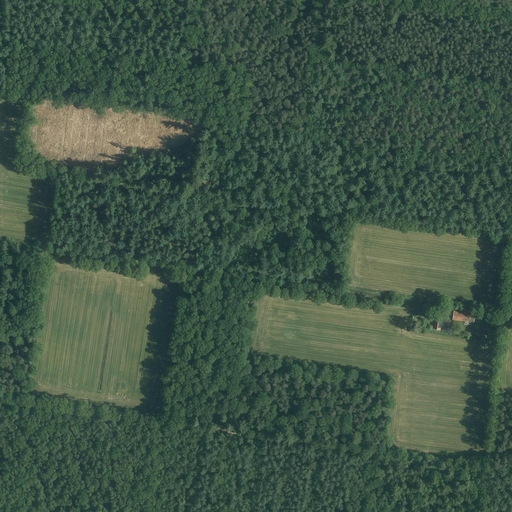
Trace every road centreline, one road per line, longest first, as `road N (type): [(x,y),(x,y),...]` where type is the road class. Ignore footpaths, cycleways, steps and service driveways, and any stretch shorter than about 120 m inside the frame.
road 1 (track): [(489,467),(446,468),(229,430)]
road 2 (track): [(234,205),(317,215),(369,205),(490,219)]
road 3 (track): [(216,429),(229,430),(220,419),(214,357),(226,265)]
